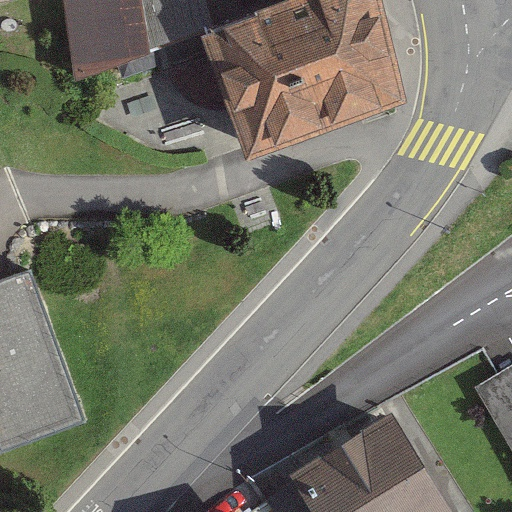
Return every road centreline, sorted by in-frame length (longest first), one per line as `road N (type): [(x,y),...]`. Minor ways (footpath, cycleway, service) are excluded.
road 1 (residential): [(469,61),(442,143),(396,209),(115,511)]
road 2 (residential): [(135,511),(203,483),(511,293)]
